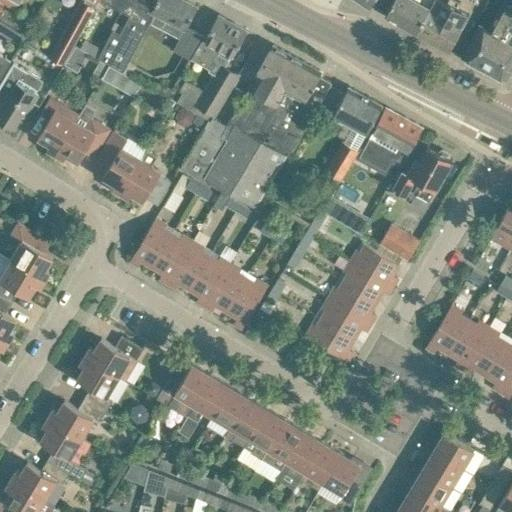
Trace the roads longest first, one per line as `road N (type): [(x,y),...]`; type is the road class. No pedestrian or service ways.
road 1 (residential): [(89,256),(341,407),(377,340)]
road 2 (secondary): [(511,120),(269,0)]
road 3 (residential): [(377,340),(490,163),(511,169)]
road 4 (residential): [(0,424),(89,256)]
road 5 (residential): [(89,256),(103,220),(92,198),(0,145)]
road 6 (residential): [(511,421),(377,340)]
